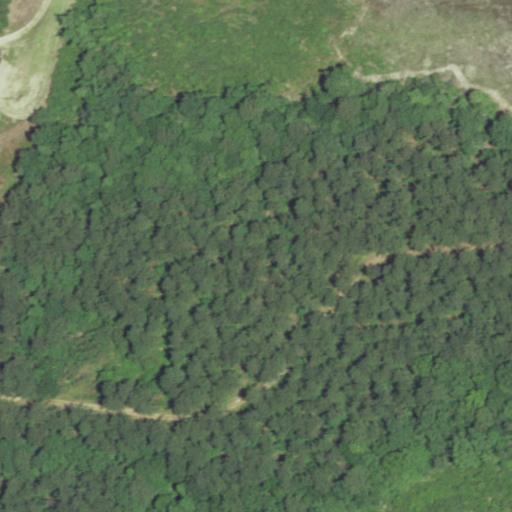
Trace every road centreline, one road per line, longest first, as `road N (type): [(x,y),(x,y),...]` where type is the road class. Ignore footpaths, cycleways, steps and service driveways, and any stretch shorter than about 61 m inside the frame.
road 1 (residential): [(0,390),(111,399),(241,374),(431,264),(511,249)]
road 2 (residential): [(0,27),(130,0)]
